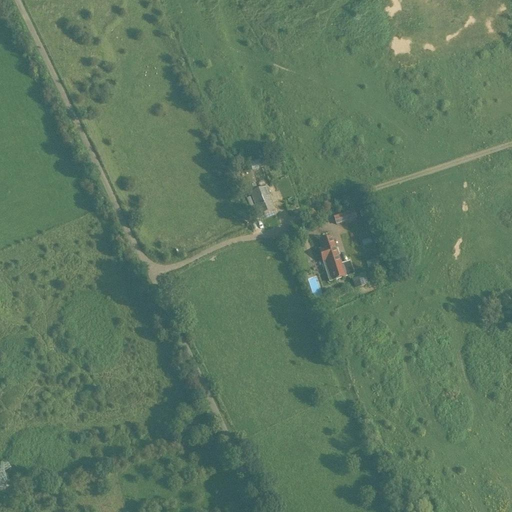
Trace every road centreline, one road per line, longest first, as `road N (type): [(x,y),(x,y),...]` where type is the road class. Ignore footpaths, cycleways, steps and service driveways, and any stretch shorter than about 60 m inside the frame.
road 1 (unclassified): [(147,272),(17,0)]
road 2 (unclassified): [(262,511),(147,272)]
road 3 (unclassified): [(147,272),(280,233),(299,215),(365,193)]
